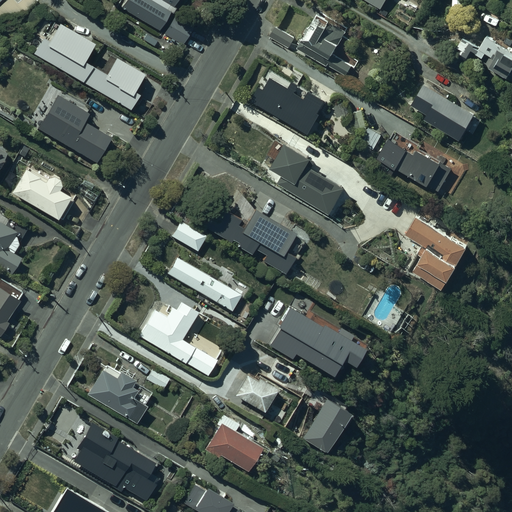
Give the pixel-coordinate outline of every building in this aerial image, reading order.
[(327,67),(327,66),(345,77),(351,67),(332,56),(348,29),(319,12),(309,29),(307,28),(304,34),(306,35),(303,40),(301,39),(298,44),(299,45),(297,49),(327,67)] [(32,54),(132,114),(142,98),(134,93),(144,77),(114,60),(105,77),(85,65),(96,47),(60,25),(49,44),(41,40),(32,54)] [(275,27),(269,37),(288,49),(294,39),(275,27)] [(480,48),(463,37),(452,55),(469,67),(479,52),(486,56),(482,62),(487,66),(486,67),(511,84),(511,83),(511,40),(501,33),(494,43),(487,38),(480,48)] [(308,136),(310,133),(313,135),(320,124),(316,122),(320,116),(317,114),(325,102),(270,69),(250,101),(273,115),(273,117),(279,121),(280,119),(308,136)] [(474,116),(423,85),(411,107),(426,116),(423,121),(459,142),(474,116)] [(57,97),(37,129),(96,164),(111,140),(85,124),(90,116),(57,97)] [(362,111),(350,114),(355,132),(367,129),(362,111)] [(381,136),(368,128),(359,142),(372,150),(381,136)] [(388,131),(373,157),(427,189),(428,187),(438,193),(452,170),(440,163),(440,164),(417,151),(418,149),(388,131)] [(281,177),(277,184),(329,216),(345,190),(311,169),(315,162),(309,158),(308,160),(286,146),(287,144),(278,139),(267,156),(275,162),(270,170),(281,177)] [(59,193),(62,189),(60,183),(54,179),(48,181),(45,185),(39,181),(39,180),(25,172),(11,195),(58,222),(59,220),(62,221),(73,202),(59,193)] [(265,257),(262,262),(284,275),(293,259),(283,254),(293,237),(251,213),(241,230),(236,227),(239,222),(213,207),(201,227),(230,244),(231,241),(237,245),(235,247),(251,256),(253,251),(265,257)] [(466,246),(417,214),(405,232),(422,243),(417,251),(423,254),(413,269),(442,287),(458,263),(456,262),(466,246)] [(180,222),(171,237),(197,252),(206,236),(187,225),(187,226),(180,222)] [(0,224),(0,268),(12,276),(21,260),(12,255),(18,245),(15,237),(16,234),(0,224)] [(177,256),(166,274),(231,312),(242,294),(217,279),(217,278),(207,272),(206,273),(177,256)] [(380,296),(366,318),(400,340),(406,332),(409,334),(413,328),(409,326),(414,318),(380,296)] [(154,311),(138,337),(184,365),(185,364),(206,377),(216,360),(201,351),(200,353),(180,340),(196,314),(180,305),(181,304),(170,297),(165,305),(171,308),(165,318),(154,311)] [(234,395),(232,399),(262,417),(260,420),(272,427),(278,417),(268,411),(279,392),(281,394),(294,371),(276,360),(266,376),(259,372),(254,379),(247,374),(246,376),(243,375),(232,394),(234,395)] [(102,371),(87,395),(135,425),(145,409),(142,407),(150,393),(131,381),(134,376),(121,367),(118,372),(107,365),(103,372),(102,371)] [(151,369),(145,380),(163,389),(169,379),(151,369)] [(217,425),(219,426),(205,450),(219,459),(220,457),(248,474),(262,450),(234,433),(238,426),(222,416),(217,425)] [(123,490),(144,502),(157,481),(149,476),(157,462),(122,440),(119,445),(114,442),(116,439),(90,424),(75,448),(79,450),(72,463),(121,493),(123,490)] [(242,511),(229,504),(228,506),(192,483),(180,502),(195,511),(242,511)] [(71,511),(51,500),(43,511),(100,511),(99,511),(98,511),(71,511)]
